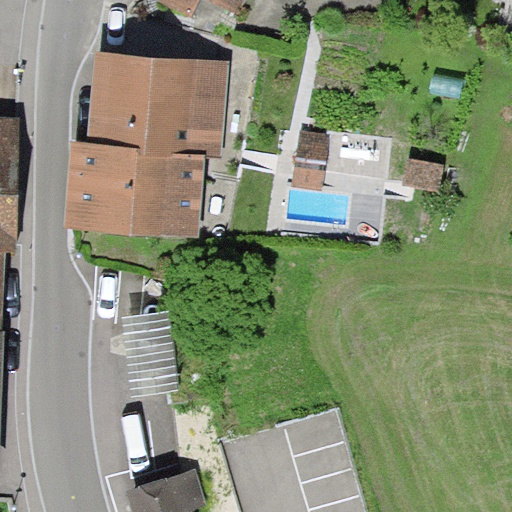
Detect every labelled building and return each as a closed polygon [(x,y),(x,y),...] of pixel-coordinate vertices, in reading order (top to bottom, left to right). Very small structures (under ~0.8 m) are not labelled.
[(243,0),(158,0),(158,2),(191,18),(200,0),(210,0),(237,13),(243,0)] [(228,61),(95,51),(88,141),(71,139),(64,227),(199,238),(205,157),(221,158),(228,61)] [(0,194),(17,195),(21,117),(0,116),(0,194)] [(301,129),(293,184),(323,189),(331,134),(301,129)] [(410,156),(403,185),(439,194),(446,164),(410,156)] [(0,331),(1,331),(6,252),(15,253),(17,195),(0,194),(0,331)] [(195,332),(180,333),(181,346),(196,345),(195,332)] [(196,470),(128,491),(134,511),(193,511),(208,507),(196,470)]
